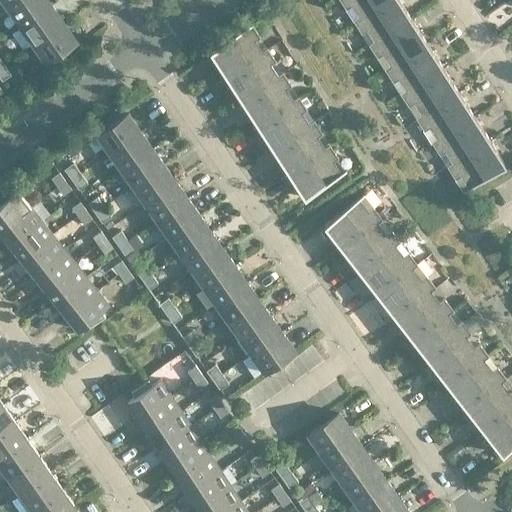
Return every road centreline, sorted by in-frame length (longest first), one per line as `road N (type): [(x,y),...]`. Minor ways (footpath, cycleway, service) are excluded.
road 1 (residential): [(470,511),(146,49)]
road 2 (residential): [(140,511),(0,309)]
road 3 (residential): [(0,150),(146,49)]
